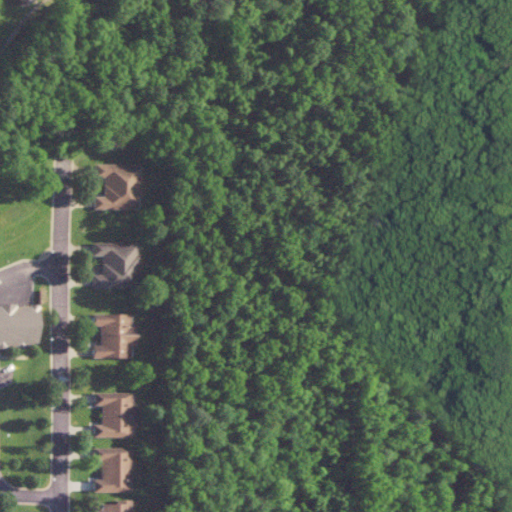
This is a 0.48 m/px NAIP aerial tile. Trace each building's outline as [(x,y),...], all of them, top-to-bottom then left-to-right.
[(91,209),(138,209),(138,164),(91,164),(91,178),(101,178),(100,196),(91,196),(91,209)] [(90,242),(90,256),(100,256),(100,275),(90,275),(90,287),(137,288),(138,242),(90,242)] [(31,301),(0,304),(0,346),(35,343),(31,301)] [(90,357),(128,357),(128,346),(135,346),(135,324),(130,324),(130,313),(91,313),(91,326),(98,326),(98,345),(91,345),(90,357)] [(90,437),(132,437),(132,426),(133,392),(91,392),(91,405),(98,405),(98,424),(90,424),(90,437)] [(90,447),(90,461),(98,461),(98,479),(90,479),(90,491),(129,492),(129,447),(90,447)] [(128,511),(129,499),(112,499),(112,503),(98,503),(98,510),(90,510),(90,511),(128,511)]
